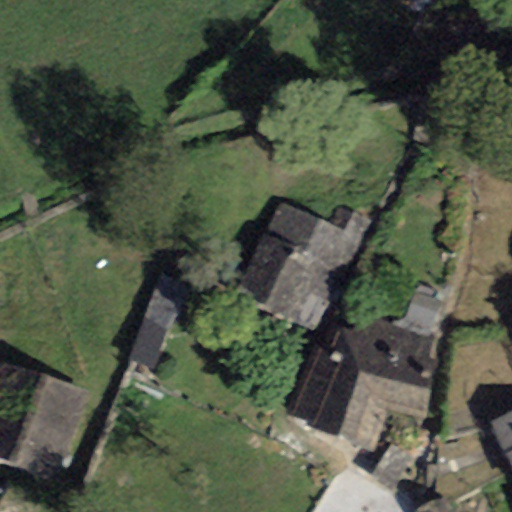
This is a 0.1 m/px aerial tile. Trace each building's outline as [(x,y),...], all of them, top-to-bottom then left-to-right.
[(327,235),(283,214),(244,296),(291,319),(301,298),(326,310),(366,226),(338,213),(327,235)] [(335,339),(302,415),(371,445),(387,408),(414,420),(433,378),(418,371),(429,344),(367,317),(353,347),(335,339)] [(80,399),(0,371),(0,462),(51,482),(80,399)] [(511,411),(491,420),(506,455),(511,451),(511,411)] [(451,511),(444,496),(412,511),(451,511)]
